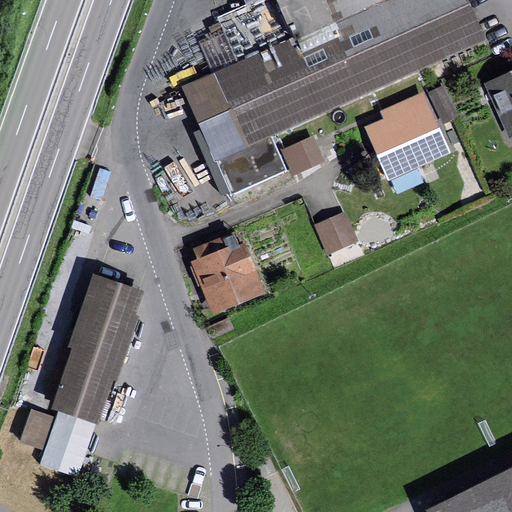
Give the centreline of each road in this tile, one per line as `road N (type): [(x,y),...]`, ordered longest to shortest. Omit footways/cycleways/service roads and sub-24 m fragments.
road 1 (residential): [(225,511),(212,402),(126,138),(128,104),(165,0)]
road 2 (motorway): [(0,319),(111,0)]
road 3 (motorway): [(64,0),(0,181)]
